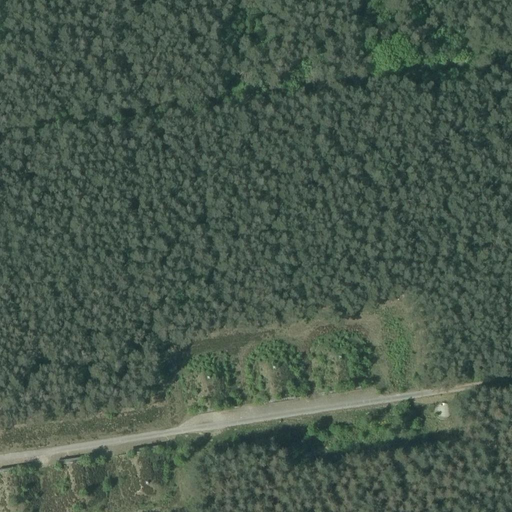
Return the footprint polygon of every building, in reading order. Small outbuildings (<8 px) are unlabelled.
[(322,353),(330,392),(365,386),(359,348),(353,346),(346,345),(340,345),(332,347),(326,349),(322,353)] [(254,362),(262,401),(297,395),(291,357),(285,354),(278,354),(272,354),(264,356),(258,358),(254,362)] [(191,372),(199,411),(234,405),(228,367),(222,365),(216,364),(209,364),(201,366),(195,368),(191,372)] [(156,451),(126,457),(131,491),(138,495),(144,497),(151,496),(158,492),(161,486),(156,451)] [(92,460),(62,466),(67,500),(74,504),(79,505),(86,505),(94,501),(97,495),(92,460)] [(26,471),(0,475),(0,504),(1,510),(3,511),(26,511),(28,511),(31,505),(26,471)]
